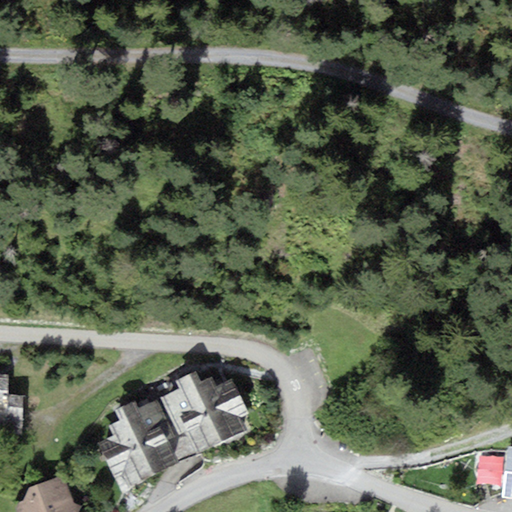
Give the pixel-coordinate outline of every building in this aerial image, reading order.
[(0,431),(20,433),(23,400),(8,399),(10,379),(0,377),(0,431)] [(177,395),(160,404),(183,456),(241,436),(233,421),(246,417),(225,391),(216,395),(210,383),(201,387),(194,378),(174,386),(177,395)] [(112,439),(96,447),(107,479),(118,472),(124,487),(176,465),(155,407),(138,413),(134,404),(113,414),(115,423),(108,427),(112,439)] [(511,449),(509,449),(503,502),(511,502),(511,449)] [(60,482),(31,492),(19,511),(75,511),(69,486),(60,482)]
